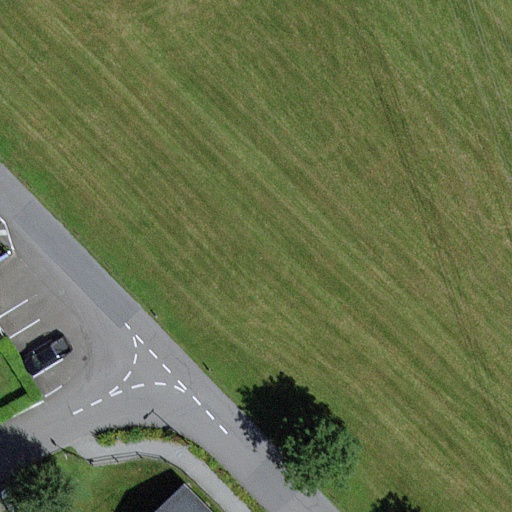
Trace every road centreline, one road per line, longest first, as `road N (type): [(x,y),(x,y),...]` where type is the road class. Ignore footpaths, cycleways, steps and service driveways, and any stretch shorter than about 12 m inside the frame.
road 1 (unclassified): [(155,371),(0,205)]
road 2 (unclassified): [(300,511),(155,371)]
road 3 (unclassified): [(0,449),(155,371)]
